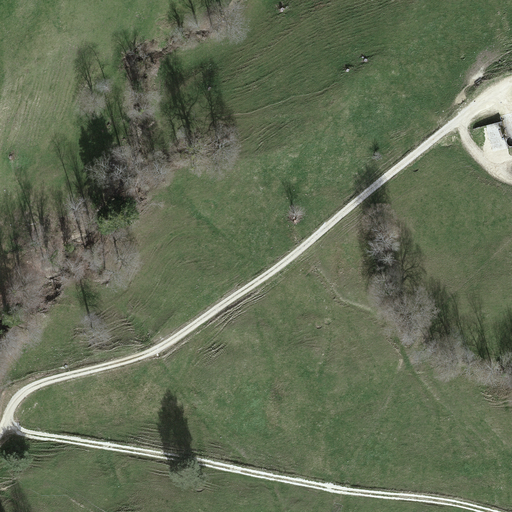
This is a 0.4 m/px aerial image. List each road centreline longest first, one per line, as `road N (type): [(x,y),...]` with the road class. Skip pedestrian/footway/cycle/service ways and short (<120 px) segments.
road 1 (track): [(511,84),(170,340),(31,386),(5,420)]
road 2 (track): [(5,420),(31,433),(476,511)]
